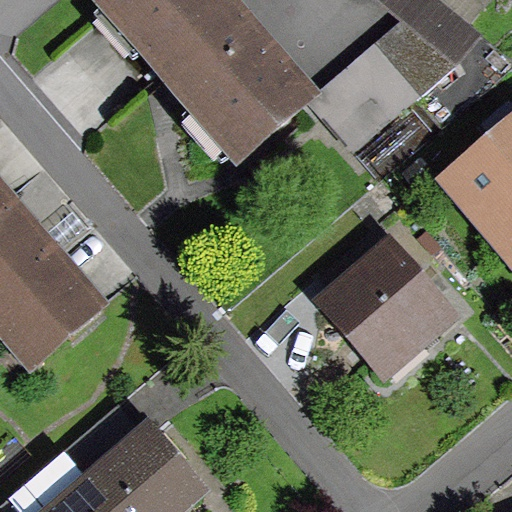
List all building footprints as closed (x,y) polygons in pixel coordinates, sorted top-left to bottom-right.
[(106,0),(101,5),(238,164),(310,102),(221,0),(106,0)] [(415,22),(313,110),(352,154),(453,67),(415,22)] [(511,134),(453,185),(511,254),(511,134)] [(0,331),(32,369),(101,311),(0,193),(0,331)] [(408,333),(417,343),(448,317),(391,251),(326,307),(374,363),(408,333)] [(137,443),(111,413),(64,454),(89,485),(111,511),(180,511),(197,498),(170,466),(180,456),(169,444),(159,453),(145,437),(137,443)] [(111,511),(89,485),(64,454),(21,491),(39,511),(111,511)]
